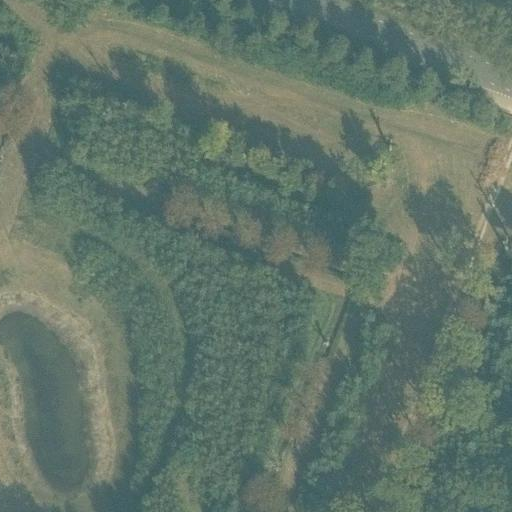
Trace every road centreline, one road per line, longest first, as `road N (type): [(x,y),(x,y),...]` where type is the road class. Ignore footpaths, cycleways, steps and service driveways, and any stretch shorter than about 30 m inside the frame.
road 1 (track): [(18,0),(501,169)]
road 2 (track): [(374,511),(511,141)]
road 3 (unclassified): [(511,84),(295,0)]
